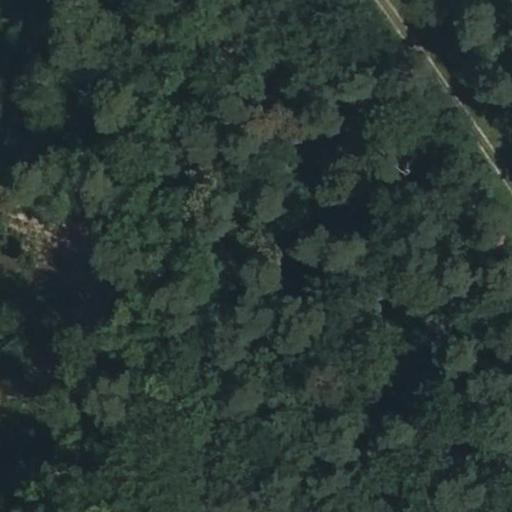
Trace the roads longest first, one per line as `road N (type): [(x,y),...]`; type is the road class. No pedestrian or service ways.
road 1 (track): [(381,0),(511,181)]
road 2 (track): [(0,171),(38,0)]
